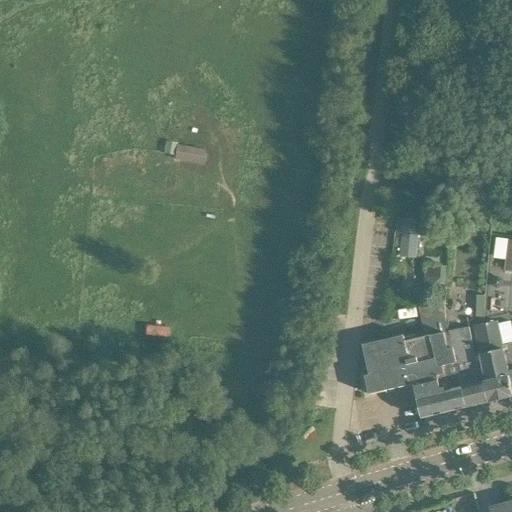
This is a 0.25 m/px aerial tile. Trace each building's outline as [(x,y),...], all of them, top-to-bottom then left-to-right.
[(163,154),(174,156),(177,144),(165,142),(163,154)] [(188,157),(204,162),(207,150),(191,146),(188,157)] [(445,238),(446,229),(447,223),(396,218),(396,222),(395,233),(402,234),(418,236),(445,238)] [(416,258),(418,236),(402,234),(399,257),(416,258)] [(446,280),(447,267),(425,266),(424,278),(423,295),(440,297),(441,284),(445,284),(445,280),(446,280)] [(482,315),(482,297),(467,297),(467,315),(482,315)] [(467,409),(449,331),(444,305),(418,305),(424,332),(445,414),(467,409)] [(481,380),(482,385),(486,384),(491,403),(511,398),(511,372),(508,373),(496,323),(476,328),(488,378),(481,380)] [(482,385),(481,380),(469,327),(449,331),(467,409),(491,403),(486,384),(482,385)] [(445,414),(424,332),(403,337),(363,346),(370,376),(366,378),(370,396),(414,386),(422,419),(445,414)]
